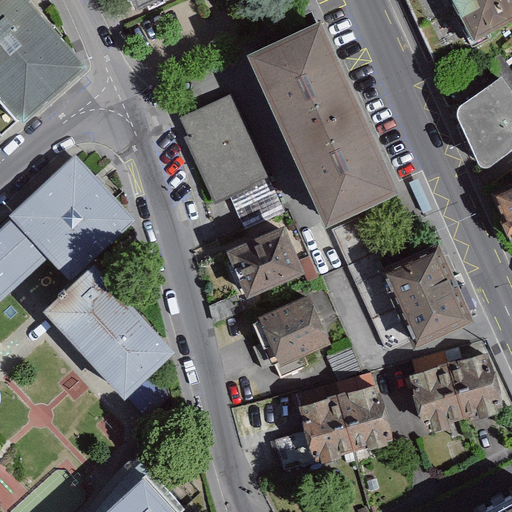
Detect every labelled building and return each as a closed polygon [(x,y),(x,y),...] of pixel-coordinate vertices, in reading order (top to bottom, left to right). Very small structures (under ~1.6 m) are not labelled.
[(69,61),(17,0),(0,0),(0,104),(7,113),(69,61)] [(511,0),(453,0),(477,44),(511,25),(511,0)] [(320,22),(255,51),(293,135),(358,106),(320,22)] [(511,150),(511,84),(503,74),(464,100),(461,103),(459,107),(459,110),(480,160),(483,163),(488,165),(493,164),(511,150)] [(272,177),(233,95),(183,118),(191,135),(185,138),(216,203),(272,177)] [(396,190),(358,106),(293,135),(331,219),(366,204),(396,190)] [(129,221),(74,162),(15,216),(19,219),(49,251),(70,275),(129,221)] [(511,190),(503,195),(511,215),(511,190)] [(391,353),(420,341),(389,272),(381,254),(387,251),(366,204),(331,219),(352,267),(391,353)] [(0,296),(49,251),(19,219),(0,236),(0,296)] [(304,273),(285,229),(231,252),(250,296),(304,273)] [(471,318),(440,249),(389,272),(420,341),(471,318)] [(168,354),(91,271),(45,313),(123,397),(168,354)] [(325,347),(305,301),(258,322),(278,368),(306,356),(325,347)] [(352,346),(329,356),(340,382),(363,372),(352,346)] [(306,356),(278,368),(283,380),(311,368),(306,356)] [(506,408),(492,357),(454,368),(469,418),(506,408)] [(431,429),(469,418),(454,368),(416,378),(431,429)] [(390,444),(375,391),(300,413),(307,437),(315,465),(390,444)] [(283,474),(315,465),(307,437),(275,446),(283,474)] [(170,511),(143,482),(109,511),(170,511)] [(511,511),(511,482),(454,511),(511,511)]
